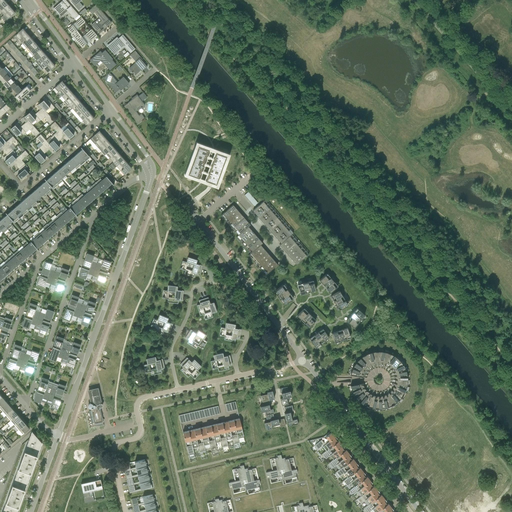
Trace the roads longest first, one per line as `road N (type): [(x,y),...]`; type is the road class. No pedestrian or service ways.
road 1 (residential): [(124,511),(111,452),(140,432),(137,401),(304,360)]
road 2 (tertiary): [(57,435),(150,173)]
road 3 (residential): [(97,210),(25,407)]
road 4 (unclassified): [(418,511),(304,360)]
road 5 (residential): [(304,360),(198,221)]
